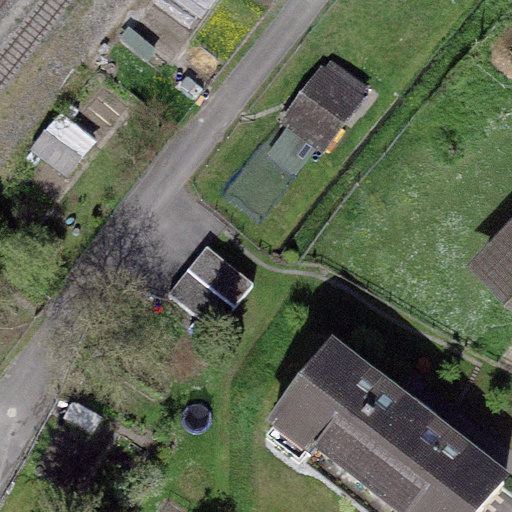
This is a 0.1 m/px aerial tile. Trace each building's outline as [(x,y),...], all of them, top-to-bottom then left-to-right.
[(324,70),(320,67),(277,125),(321,157),(363,100),(360,97),(366,89),(329,63),(324,70)] [(95,142),(58,114),(29,152),(66,180),(95,142)] [(511,220),(468,272),(511,309),(511,220)] [(253,284),(211,249),(174,291),(216,327),(253,284)] [(332,346),(267,430),(373,511),(487,511),(510,483),(332,346)]
